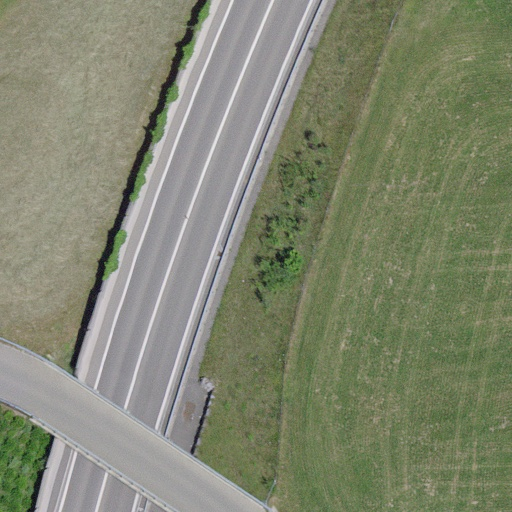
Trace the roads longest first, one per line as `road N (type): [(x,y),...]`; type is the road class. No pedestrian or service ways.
road 1 (trunk): [(273,0),(160,290),(95,511)]
road 2 (residential): [(0,364),(234,511)]
